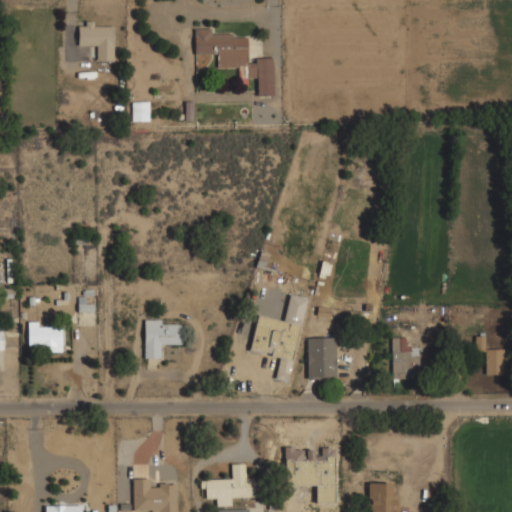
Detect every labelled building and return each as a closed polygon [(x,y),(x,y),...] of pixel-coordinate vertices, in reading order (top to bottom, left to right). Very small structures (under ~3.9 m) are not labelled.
[(95,45),(95,60),(114,61),(114,23),(77,22),(77,45),(95,45)] [(246,34),(211,35),(211,25),(193,26),(193,54),(216,54),(216,67),(237,67),(237,80),(246,80),(245,78),(255,77),(255,95),(272,94),(271,57),(246,58),(246,34)] [(148,101),(131,102),(132,121),(149,120),(148,101)] [(266,123),(278,123),(278,110),(266,110),(266,123)] [(268,253),(260,250),(254,266),(262,269),(268,253)] [(256,315),(249,350),(279,356),(274,378),(288,381),(305,297),(288,294),(283,320),(256,315)] [(77,312),(93,312),(93,304),(84,304),(84,297),(77,297),(77,312)] [(162,346),(179,346),(179,319),(142,319),(142,358),(162,358),(162,346)] [(61,350),(62,328),(53,328),(53,321),(27,320),(27,349),(61,350)] [(484,335),(474,336),(475,351),(484,350),(484,335)] [(335,336),(305,336),(305,381),(335,381),(335,336)] [(417,346),(406,346),(406,337),(390,337),(390,375),(417,375),(417,346)] [(502,348),(484,348),(484,374),(502,374),(502,348)] [(204,479),(205,498),(215,498),(216,506),(231,505),(231,497),(255,497),(254,477),(245,478),(244,463),(230,464),(231,478),(204,479)] [(175,511),(175,484),(149,485),(148,478),(132,479),(132,510),(151,510),(150,511),(175,511)] [(367,511),(397,511),(397,495),(391,495),(391,482),(367,483),(367,511)]
